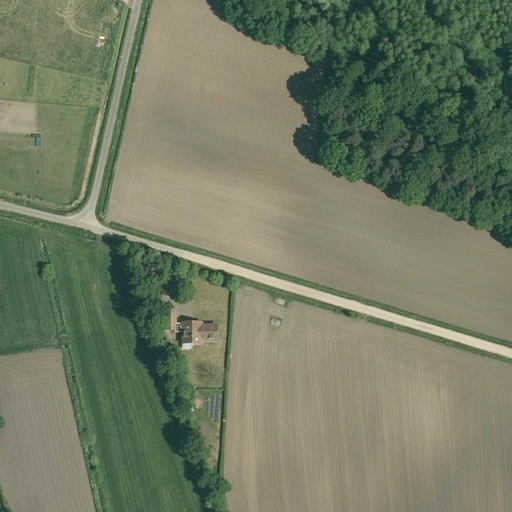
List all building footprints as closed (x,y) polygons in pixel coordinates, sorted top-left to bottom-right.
[(87,4),(85,15),(93,16),(91,27),(107,31),(110,20),(112,21),(114,12),(111,11),(113,3),(106,1),(105,0),(96,0),(95,5),(87,4)] [(351,149),(333,142),(329,154),(347,161),(351,149)] [(155,293),(152,284),(143,287),(142,288),(146,298),(146,299),(152,297),(157,296),(155,293)] [(180,324),(176,324),(176,311),(165,311),(165,330),(175,330),(175,332),(182,332),(182,344),(182,349),(191,349),(191,344),(201,344),(201,341),(217,341),(217,325),(207,325),(207,327),(201,327),(201,323),(189,323),(189,325),(182,325),(182,328),(180,328),(180,324)] [(167,353),(174,350),(172,345),(165,347),(167,353)] [(193,408),(191,402),(184,404),(185,407),(187,414),(188,413),(191,412),(194,411),(193,408)]
